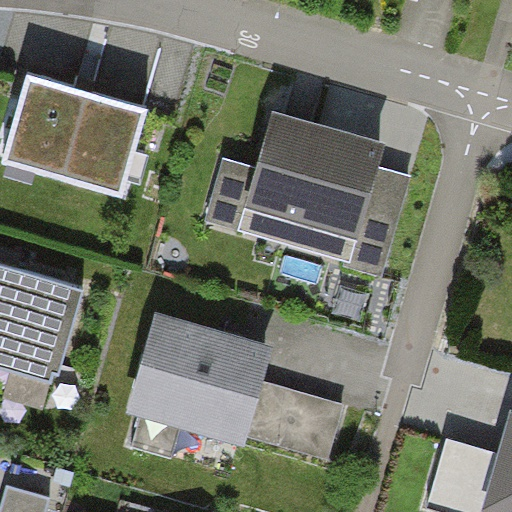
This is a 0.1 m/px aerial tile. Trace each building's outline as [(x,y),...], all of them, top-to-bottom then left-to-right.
[(167,115),(49,81),(25,163),(142,198),(167,115)] [(396,156),(277,121),(263,169),(232,159),(209,237),(388,289),(410,214),(382,205),(396,156)] [(111,289),(1,257),(0,258),(0,358),(11,362),(6,380),(77,401),(111,289)] [(156,300),(125,397),(333,460),(350,402),(263,376),(276,335),(156,300)] [(511,400),(499,449),(446,434),(427,504),(455,511),(491,511),(493,504),(511,509),(511,400)] [(48,511),(53,498),(9,485),(1,511),(48,511)]
